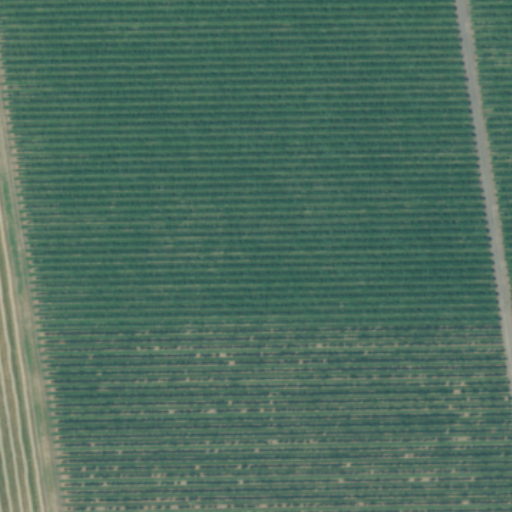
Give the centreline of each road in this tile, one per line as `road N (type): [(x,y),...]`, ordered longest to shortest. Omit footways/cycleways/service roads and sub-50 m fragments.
road 1 (track): [(51,511),(0,135)]
road 2 (track): [(457,0),(511,374)]
